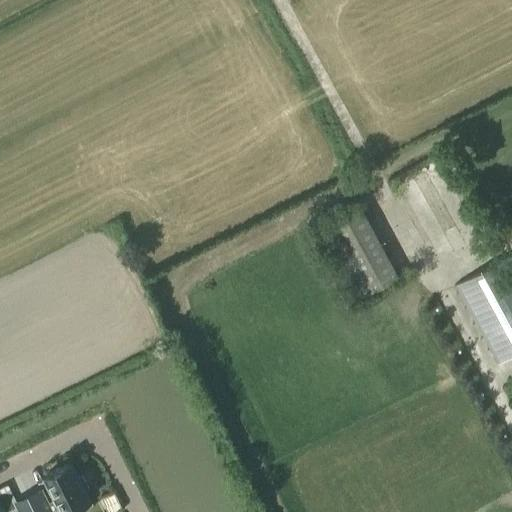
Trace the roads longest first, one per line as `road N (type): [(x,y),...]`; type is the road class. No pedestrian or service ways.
road 1 (track): [(375,174),(196,267),(179,288),(180,314),(278,511)]
road 2 (track): [(375,174),(279,0)]
road 3 (residential): [(0,475),(88,437),(103,444),(136,511)]
